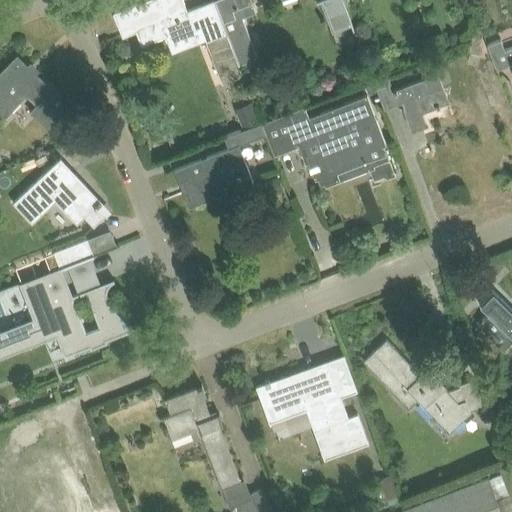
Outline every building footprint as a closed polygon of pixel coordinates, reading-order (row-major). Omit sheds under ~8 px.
[(183,0),(144,0),(113,12),(119,25),(132,20),(136,31),(141,45),(160,38),(166,36),(168,41),(201,28),(206,39),(218,72),(239,64),(239,63),(214,0),(212,0),(187,10),(183,0)] [(214,0),(239,63),(258,56),(242,16),(256,11),(252,2),(251,0),(214,0)] [(322,0),(320,1),(333,33),(353,25),(342,0),(322,0)] [(511,46),(505,49),(501,38),(488,44),(497,68),(511,62),(511,46)] [(0,112),(1,112),(4,115),(26,93),(37,104),(31,110),(50,129),(53,125),(67,110),(57,102),(62,97),(18,55),(0,73),(0,112)] [(367,68),(352,74),(356,84),(371,78),(367,68)] [(373,80),(376,86),(377,89),(384,108),(403,101),(405,108),(404,108),(410,126),(425,121),(421,110),(449,100),(438,71),(392,89),(387,75),(373,80)] [(372,81),(365,83),(368,92),(376,89),(372,81)] [(305,105),(262,121),(266,133),(274,154),(301,144),(315,179),(318,178),(320,184),(338,178),(339,180),(370,168),(374,177),(383,174),(387,176),(395,173),(384,144),(386,143),(367,94),(309,116),(305,105)] [(234,108),(241,127),(260,120),(252,101),(234,108)] [(174,169),(179,182),(188,207),(226,192),(222,182),(250,172),(240,143),(266,133),(262,121),(225,136),(229,147),(192,161),(174,169)] [(46,171),(13,202),(32,222),(42,213),(55,201),(76,223),(84,215),(94,225),(106,214),(98,206),(101,202),(60,158),(46,171)] [(278,176),(266,180),(272,194),(283,190),(278,176)] [(87,238),(55,250),(60,265),(60,266),(61,265),(93,253),(87,238)] [(60,266),(60,265),(23,280),(37,315),(0,329),(0,356),(43,340),(42,337),(63,329),(71,351),(64,354),(65,358),(75,354),(74,351),(89,345),(91,348),(107,341),(106,339),(131,329),(109,303),(110,302),(109,300),(108,298),(107,294),(107,291),(107,287),(109,284),(112,282),(114,280),(114,278),(95,285),(96,289),(88,292),(88,290),(73,296),(61,265),(60,266)] [(511,308),(493,289),(479,303),(511,334),(511,308)] [(387,338),(364,360),(409,408),(418,399),(449,432),(471,412),(470,410),(473,409),(483,419),(489,417),(485,405),(483,405),(473,378),(459,384),(460,386),(448,390),(445,387),(446,386),(442,381),(429,367),(421,374),(387,338)] [(358,412),(348,416),(329,363),(325,364),(326,366),(311,371),(310,370),(299,374),(300,377),(287,381),(285,375),(270,380),(269,378),(264,380),(265,382),(256,385),(270,424),(307,410),(325,458),(369,442),(358,412)] [(164,398),(165,399),(166,399),(171,413),(161,417),(161,418),(162,417),(171,439),(200,427),(230,505),(237,503),(240,511),(273,511),(264,487),(251,492),(246,478),(241,480),(241,478),(240,478),(220,425),(221,425),(222,425),(223,424),(219,412),(211,415),(204,397),(207,396),(202,383),(164,398)] [(33,425),(0,438),(0,465),(16,460),(19,458),(25,475),(22,476),(36,511),(32,511),(78,511),(67,482),(59,463),(65,461),(57,442),(42,448),(35,430),(33,425)] [(488,478),(398,511),(511,511),(511,505),(508,494),(496,499),(488,478)]
